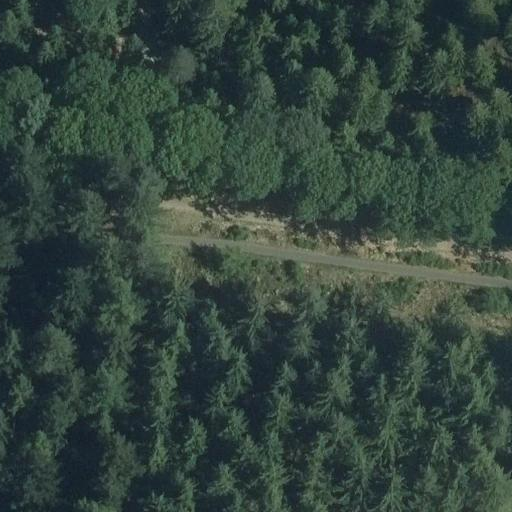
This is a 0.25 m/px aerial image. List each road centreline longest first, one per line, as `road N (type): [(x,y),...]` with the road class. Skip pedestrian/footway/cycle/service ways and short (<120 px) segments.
road 1 (track): [(511,254),(0,178)]
road 2 (track): [(137,0),(149,200)]
